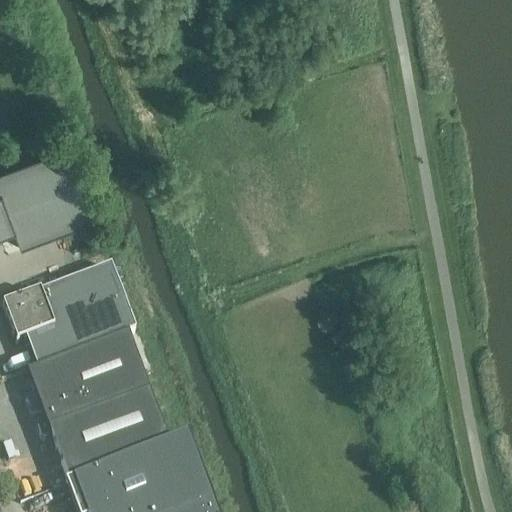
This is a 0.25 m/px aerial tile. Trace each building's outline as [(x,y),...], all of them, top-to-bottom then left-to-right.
[(0,170),(0,190),(0,191),(14,228),(13,228),(13,229),(20,246),(92,219),(65,146),(0,170)] [(0,233),(13,229),(13,228),(14,228),(0,191),(0,190),(0,233)] [(52,331),(24,342),(35,372),(127,338),(127,337),(134,335),(109,268),(39,294),(52,331)] [(39,294),(1,308),(15,345),(24,342),(52,331),(39,294)] [(127,338),(35,372),(26,375),(33,394),(24,397),(30,415),(40,412),(47,431),(148,393),(127,338)] [(148,393),(47,431),(66,484),(168,445),(148,393)] [(64,485),(74,511),(158,511),(207,493),(186,438),(168,445),(66,484),(64,485)] [(214,511),(207,493),(158,511),(214,511)]
